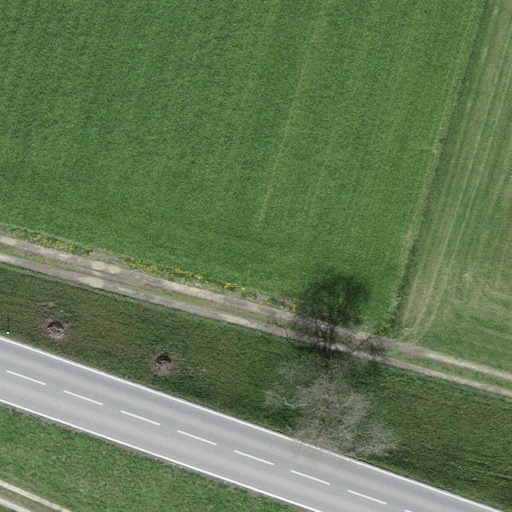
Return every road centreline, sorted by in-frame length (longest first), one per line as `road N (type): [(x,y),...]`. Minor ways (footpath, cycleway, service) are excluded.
road 1 (track): [(511,391),(0,260)]
road 2 (tertiary): [(0,367),(416,511)]
